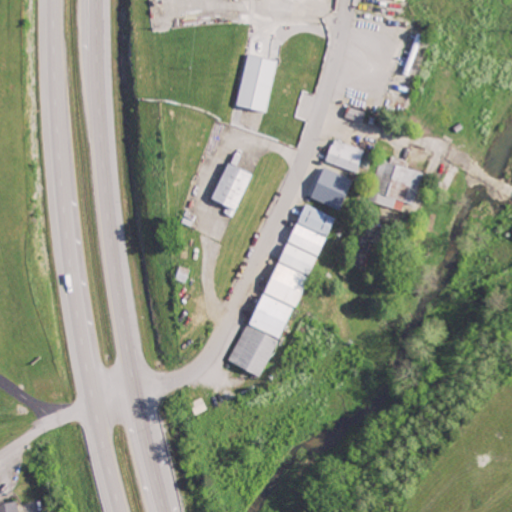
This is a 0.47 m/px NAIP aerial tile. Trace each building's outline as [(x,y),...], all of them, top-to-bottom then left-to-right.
[(267,112),(278,61),(249,54),(237,106),(267,112)] [(327,161),(357,172),(365,150),(335,138),(327,161)] [(423,172),(406,167),(408,160),(393,156),(391,162),(380,159),(375,179),(382,182),(377,202),(402,209),(404,201),(415,204),(423,172)] [(213,199),(228,206),(225,213),(234,217),(253,173),(228,163),(213,199)] [(312,197),(341,209),(354,180),(325,167),(312,197)] [(331,235),(337,215),(306,205),(300,225),(331,235)] [(326,236),(295,223),(253,326),(284,339),(326,236)] [(263,376),(279,339),(246,325),(230,362),(263,376)] [(0,501),(0,511),(20,511),(19,499),(0,501)]
